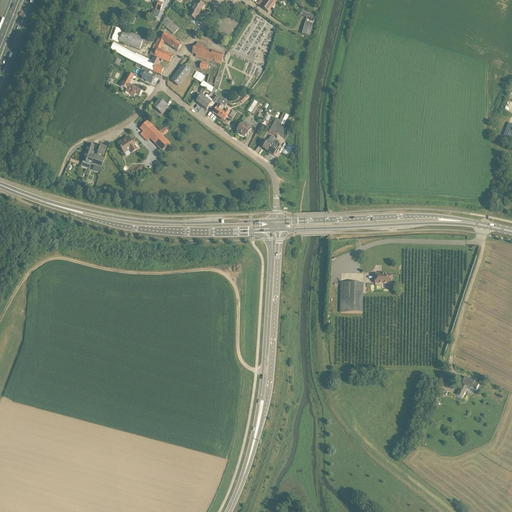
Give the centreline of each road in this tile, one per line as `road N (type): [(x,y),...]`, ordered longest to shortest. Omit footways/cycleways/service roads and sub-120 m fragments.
road 1 (track): [(0,320),(20,281),(53,257),(133,273),(213,271),(235,287),(241,362),(263,371)]
road 2 (primary): [(277,220),(161,222),(76,211)]
road 3 (primary): [(76,211),(145,228),(271,230)]
road 4 (unclassified): [(277,220),(272,171),(160,84)]
road 5 (primary): [(260,413),(277,229)]
road 6 (primary): [(271,230),(260,413)]
road 7 (primary): [(277,229),(442,219)]
road 8 (primary): [(442,219),(277,220)]
road 9 (residential): [(60,175),(71,151),(129,121),(160,84)]
road 10 (unclassified): [(451,359),(485,225)]
